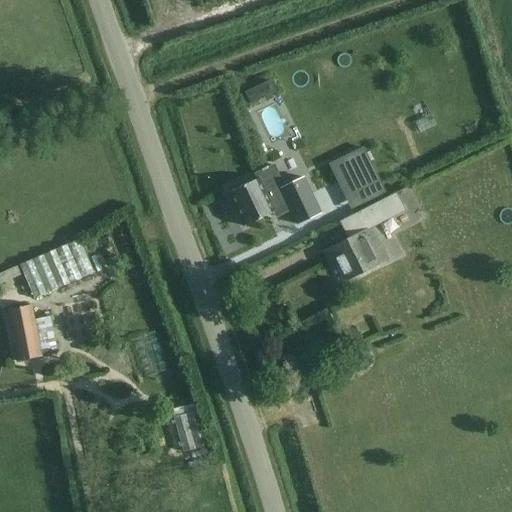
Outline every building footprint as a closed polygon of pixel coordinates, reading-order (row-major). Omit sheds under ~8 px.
[(254,87),(243,92),(249,104),(260,99),(254,87)] [(362,148),(329,165),(351,209),(384,192),(362,148)] [(283,188),(273,166),(267,169),(266,167),(260,170),(261,171),(255,174),(257,179),(228,193),(243,226),(273,212),(275,217),(290,210),(297,225),(319,214),(303,179),(283,188)] [(348,239),(322,252),(329,265),(336,261),(345,279),(384,259),(369,229),(405,211),(396,193),(339,222),(348,239)] [(76,228),(15,251),(29,287),(89,264),(76,228)] [(31,305),(7,310),(17,361),(41,356),(31,305)] [(355,327),(344,333),(350,346),(361,341),(355,327)] [(307,381),(290,386),(298,415),(315,410),(307,381)] [(168,396),(181,439),(205,432),(192,389),(168,396)] [(156,472),(144,474),(145,483),(157,481),(156,472)]
